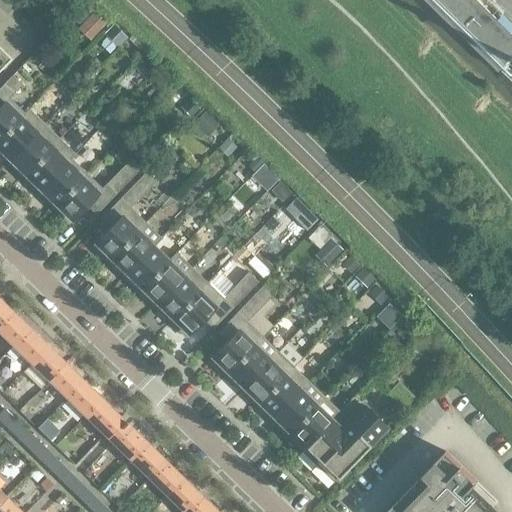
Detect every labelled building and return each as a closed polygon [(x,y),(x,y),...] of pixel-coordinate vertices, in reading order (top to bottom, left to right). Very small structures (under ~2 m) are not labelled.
[(511,57),(511,33),(478,0),(425,0),(499,71),(511,57)] [(94,11),(77,29),(90,41),(107,23),(94,11)] [(112,25),(104,34),(119,47),(127,38),(112,25)] [(0,67),(10,58),(0,48),(0,67)] [(22,85),(12,76),(11,76),(13,78),(6,86),(13,94),(22,85)] [(165,79),(158,86),(165,92),(172,85),(165,79)] [(0,138),(24,113),(9,99),(14,94),(13,94),(6,86),(3,84),(0,87),(0,138)] [(69,98),(62,105),(67,110),(71,110),(76,105),(69,98)] [(9,160),(44,124),(29,109),(24,113),(0,138),(0,157),(2,159),(5,156),(9,160)] [(198,126),(192,132),(199,139),(205,134),(208,136),(219,125),(206,112),(194,123),(198,126)] [(22,178),(60,139),(44,124),(9,160),(14,164),(11,167),(22,178)] [(227,138),(218,148),(227,156),(236,146),(227,138)] [(40,190),(71,159),(75,154),(60,139),(22,178),(33,189),(36,186),(40,190)] [(120,141),(109,151),(118,160),(129,150),(120,141)] [(256,157),(247,166),(254,172),(262,164),(256,157)] [(131,158),(123,167),(132,176),(130,175),(138,167),(140,169),(141,168),(131,158)] [(53,208),(86,174),(71,159),(40,190),(45,194),(42,197),(53,208)] [(263,165),(251,176),(267,191),(278,180),(263,165)] [(132,177),(132,176),(123,167),(114,176),(124,185),(122,183),(130,175),(132,177)] [(137,181),(147,191),(155,182),(145,172),(145,173),(147,175),(139,183),(137,181)] [(114,192),(106,184),(101,188),(86,174),(53,208),(69,224),(88,204),(97,213),(116,194),(114,192)] [(124,185),(114,176),(106,184),(114,192),(121,184),(123,186),(124,185)] [(147,191),(137,181),(137,182),(138,184),(131,192),(129,190),(138,199),(147,191)] [(280,182),(271,191),(282,203),(291,194),(280,182)] [(130,208),(138,199),(129,190),(128,190),(130,192),(122,200),(130,208)] [(130,208),(122,200),(120,198),(101,217),(110,226),(91,246),(107,262),(145,223),(130,208)] [(126,274),(161,238),(145,223),(107,262),(118,272),(122,269),(126,274)] [(138,292),(167,261),(153,247),(162,239),(161,238),(126,274),(130,278),(127,281),(138,292)] [(331,239),(315,255),(326,267),(343,250),(331,239)] [(157,304),(192,268),(176,252),(167,261),(138,292),(149,303),(152,300),(157,304)] [(260,252),(250,261),(266,278),(276,268),(260,252)] [(350,257),(343,264),(352,273),(359,265),(350,257)] [(169,322),(207,283),(192,268),(157,304),(161,308),(158,311),(169,322)] [(363,268),(355,277),(368,288),(375,280),(363,268)] [(248,272),(239,281),(249,290),(247,288),(255,280),(257,283),(258,282),(248,272)] [(248,291),(249,290),(239,281),(231,290),(240,299),(241,299),(239,297),(247,289),(248,291)] [(230,306),(223,298),(207,283),(169,322),(185,338),(205,318),(214,327),(233,308),(230,306)] [(377,285),(369,292),(381,304),(389,296),(377,285)] [(254,295),(253,295),(263,305),(272,296),(262,286),(261,287),(264,289),(256,297),(254,295)] [(240,299),(231,290),(223,298),(230,306),(238,298),(240,299)] [(245,303),(255,313),(263,305),(253,295),(255,297),(247,305),(245,303)] [(0,301),(0,322),(11,312),(0,301)] [(247,306),(239,314),(247,322),(255,313),(245,303),(245,304),(247,306)] [(389,303),(376,316),(389,329),(402,316),(389,303)] [(11,312),(0,322),(0,332),(13,345),(29,329),(11,312)] [(227,340),(208,360),(224,376),(262,337),(247,322),(239,314),(237,312),(218,331),(227,340)] [(13,345),(6,352),(14,360),(21,353),(31,363),(47,347),(29,329),(13,345)] [(262,337),(224,376),(235,386),(238,383),(243,388),(278,352),(262,337)] [(394,337),(388,344),(396,352),(403,346),(394,337)] [(278,352),(243,388),(247,392),(244,395),(255,406),(293,367),(301,359),(285,344),(278,352)] [(47,347),(31,363),(34,365),(49,381),(65,364),(47,347)] [(65,364),(49,381),(67,398),(83,382),(65,364)] [(293,367),(255,406),(266,416),(269,413),(274,418),(309,382),(293,367)] [(386,394),(403,410),(415,397),(399,381),(386,394)] [(83,382),(67,398),(85,416),(101,400),(83,382)] [(309,382),(274,418),(278,422),(275,425),(286,436),(324,397),(309,382)] [(324,397),(286,436),(297,447),(300,443),(304,447),(301,450),(302,451),(353,398),(352,398),(339,411),(324,397)] [(353,398),(302,451),(333,482),(386,427),(364,405),(362,407),(353,398)] [(101,400),(85,416),(104,433),(110,427),(113,430),(118,430),(121,433),(128,426),(127,425),(120,418),(119,417),(101,400)] [(13,418),(4,409),(0,413),(0,420),(6,425),(13,418)] [(22,426),(13,418),(6,425),(15,434),(22,426)] [(47,419),(38,428),(51,441),(60,431),(47,419)] [(24,443),(31,435),(22,426),(15,434),(24,443)] [(110,427),(104,433),(112,442),(130,459),(146,443),(128,426),(121,433),(118,430),(113,430),(110,427)] [(40,444),(31,435),(24,443),(33,452),(40,444)] [(146,443),(130,459),(148,477),(164,461),(146,443)] [(49,453),(40,444),(33,452),(42,461),(49,453)] [(485,511),(467,494),(472,488),(478,483),(446,452),(427,471),(432,476),(425,483),(420,478),(387,511),(485,511)] [(58,461),(49,453),(42,461),(51,469),(58,461)] [(60,478),(67,470),(58,461),(51,469),(60,478)] [(164,461),(148,477),(167,495),(182,478),(164,461)] [(69,487),(76,479),(67,470),(60,478),(69,487)] [(47,478),(40,485),(47,492),(53,485),(47,478)] [(182,478),(167,495),(184,511),(200,496),(182,478)] [(85,488),(76,479),(69,487),(78,496),(85,488)] [(94,497),(85,488),(78,496),(87,504),(94,497)] [(63,494),(56,500),(62,507),(69,500),(63,494)] [(216,511),(200,496),(184,511),(216,511)] [(19,511),(5,497),(0,501),(0,511),(19,511)] [(94,511),(97,511),(104,505),(94,497),(87,504),(94,511)]
